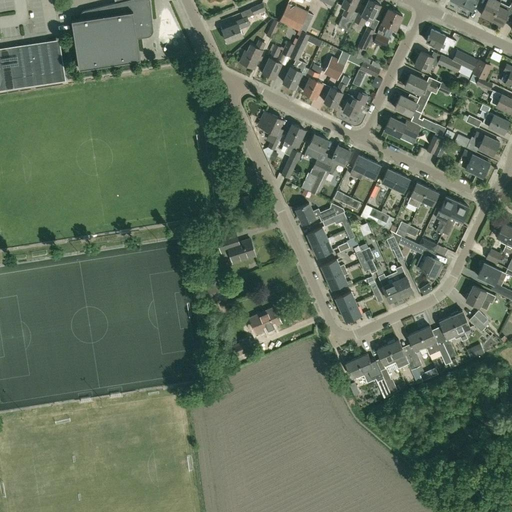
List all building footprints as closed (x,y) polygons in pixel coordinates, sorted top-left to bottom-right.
[(80,16),(81,18),(72,20),(79,69),(140,59),(137,38),(147,37),(148,36),(150,36),(151,35),(152,34),(153,33),(153,31),(153,30),(153,29),(150,0),(123,0),(123,1),(84,10),(83,11),(82,12),(81,13),(80,15),(80,16)] [(302,24),(308,12),(308,11),(296,6),(298,0),(288,0),(287,2),(288,2),(279,21),(281,22),(299,30),(302,24)] [(348,31),(353,22),(348,19),(352,10),(357,0),(343,0),(341,5),(346,7),(337,26),(342,28),(348,31)] [(372,20),(380,4),(370,0),(368,0),(364,9),(360,7),(354,21),(363,25),(366,17),(372,20)] [(463,0),(461,5),(472,10),(476,0),(463,0)] [(491,19),(499,2),(494,0),(487,0),(488,1),(487,0),(480,14),(491,19)] [(262,2),(251,7),(254,15),(265,10),(262,2)] [(499,2),(491,19),(502,25),(509,11),(508,10),(509,7),(499,2)] [(389,38),(383,35),(387,26),(395,30),(402,15),(389,9),(377,33),(377,32),(376,33),(374,32),(375,30),(374,30),(365,50),(370,41),(385,48),(389,38)] [(308,12),(302,24),(308,27),(313,15),(308,12)] [(247,17),(243,18),(227,25),(227,27),(222,29),(227,41),(243,35),(240,28),(250,24),(247,17)] [(279,21),(274,18),(266,35),(273,38),(281,22),(279,21)] [(360,59),(365,50),(374,30),(367,26),(357,46),(358,47),(354,56),(360,59)] [(453,47),(456,41),(445,36),(445,35),(431,29),(425,41),(432,44),(432,45),(439,48),(442,41),(453,47)] [(301,30),(294,44),(289,56),(296,59),(292,67),(290,66),(283,82),(294,87),(306,63),(298,59),(307,40),(309,35),(301,30)] [(324,36),(322,42),(343,49),(349,32),(342,30),(339,41),(324,36)] [(258,39),(255,47),(250,45),(247,51),(245,50),(240,62),(253,68),(265,42),(258,39)] [(289,56),(294,44),(287,41),(282,52),(289,56)] [(57,61),(60,61),(57,43),(9,51),(11,68),(14,68),(16,78),(59,72),(57,61)] [(274,59),(280,47),(275,45),(262,72),(274,78),(281,62),(274,59)] [(477,59),(457,49),(452,60),(472,70),(477,59)] [(338,58),(329,76),(337,80),(350,54),(342,51),(338,58)] [(469,77),(472,70),(433,51),(431,56),(421,51),(414,64),(427,70),(430,63),(436,66),(437,62),(457,72),(458,71),(469,77)] [(329,76),(338,58),(331,55),(323,73),(329,76)] [(486,80),(493,65),(478,58),(471,73),(473,74),(486,80)] [(380,68),(369,63),(362,61),(359,69),(363,71),(376,77),(380,68)] [(322,82),(316,80),(322,67),(313,63),(311,69),(308,68),(305,75),(310,77),(303,91),(315,97),(322,82)] [(504,71),(505,71),(501,80),(505,82),(505,83),(511,86),(511,66),(507,64),(504,71)] [(342,92),(345,85),(347,85),(350,78),(344,74),(340,81),(336,89),(331,87),(324,101),(335,107),(342,92)] [(426,81),(427,81),(410,74),(404,86),(421,94),(424,88),(431,91),(434,85),(426,81)] [(486,80),(473,74),(469,80),(476,83),(489,89),(492,83),(486,80)] [(441,82),(438,89),(449,94),(452,87),(441,82)] [(511,112),(511,98),(501,94),(493,90),(490,96),(492,97),(490,102),(511,112)] [(351,95),(343,111),(346,112),(345,113),(352,117),(353,115),(355,116),(358,109),(361,110),(367,95),(362,93),(359,99),(351,95)] [(409,94),(407,98),(400,95),(394,107),(411,115),(418,118),(421,112),(413,109),(419,98),(409,94)] [(269,131),(276,134),(279,127),(282,119),(270,114),(264,111),(258,126),(269,131)] [(509,121),(488,111),(483,122),(488,125),(488,126),(503,133),(509,121)] [(407,120),(405,124),(390,116),(384,130),(399,137),(402,131),(415,137),(420,127),(407,120)] [(442,135),(446,127),(436,123),(435,123),(423,117),(419,125),(436,132),(442,135)] [(288,177),(294,164),(300,152),(294,150),(297,144),(297,145),(305,129),(292,123),(285,139),(283,145),(287,147),(285,153),(290,155),(281,174),(288,177)] [(493,155),(499,142),(484,134),(484,135),(476,131),(473,137),(481,141),(478,147),(493,155)] [(433,153),(442,135),(436,132),(434,134),(426,150),(433,153)] [(466,147),(470,139),(458,133),(454,141),(466,147)] [(328,153),(323,151),(328,140),(313,134),(308,145),(309,145),(306,151),(311,153),(314,147),(320,150),(309,173),(317,176),(328,153)] [(273,149),(274,150),(280,138),(275,136),(272,135),(270,140),(267,147),(273,149)] [(442,135),(433,153),(440,156),(448,141),(446,140),(448,137),(442,135)] [(332,156),(328,153),(317,176),(310,191),(318,195),(325,180),(327,175),(327,176),(329,172),(332,173),(338,162),(344,165),(350,151),(338,145),(332,156)] [(275,161),(278,153),(273,150),(269,158),(275,161)] [(464,157),(460,166),(483,176),(490,162),(464,150),(461,156),(464,157)] [(363,173),(369,160),(358,154),(352,167),(352,168),(349,174),(360,179),(363,173)] [(369,160),(363,173),(374,178),(380,165),(369,160)] [(392,186),(398,173),(387,168),(381,181),(392,186)] [(398,173),(392,186),(403,192),(409,178),(398,173)] [(417,208),(427,187),(416,182),(410,195),(411,195),(407,203),(417,208)] [(427,187),(417,208),(418,208),(421,200),(432,205),(438,192),(427,187)] [(353,198),(343,194),(340,200),(349,205),(353,198)] [(446,222),(449,216),(456,201),(445,196),(435,217),(441,220),(446,222)] [(360,201),(353,198),(349,205),(357,209),(360,201)] [(468,207),(456,201),(449,216),(455,219),(461,221),(468,207)] [(321,221),(322,221),(343,211),(344,211),(343,209),(342,209),(331,202),(329,208),(320,212),(318,208),(312,210),(309,203),(296,208),(302,223),(315,217),(318,215),(321,221)] [(373,207),(372,207),(369,215),(377,219),(381,211),(372,207),(373,207)] [(345,230),(350,227),(347,219),(346,219),(343,211),(322,221),(324,226),(334,222),(335,224),(341,221),(345,230)] [(386,214),(381,211),(377,219),(386,223),(389,215),(386,214)] [(398,229),(396,233),(401,235),(404,237),(406,232),(409,225),(401,221),(397,228),(398,229)] [(446,223),(442,231),(448,234),(452,225),(446,223)] [(506,244),(511,231),(511,227),(503,223),(496,237),(500,239),(499,241),(506,244)] [(409,225),(406,232),(415,237),(418,229),(409,225)] [(312,244),(327,238),(322,226),(307,233),(312,244)] [(350,227),(345,230),(349,239),(355,237),(350,227)] [(511,231),(506,244),(503,250),(509,253),(510,252),(511,252),(511,231)] [(232,262),(255,255),(250,238),(236,243),(233,233),(216,238),(221,252),(228,249),(232,262)] [(398,247),(393,235),(387,238),(392,249),(393,249),(398,247)] [(398,242),(421,254),(425,247),(404,237),(401,235),(398,242)] [(434,250),(437,244),(422,237),(419,244),(434,250)] [(327,238),(312,244),(317,256),(332,249),(327,238)] [(340,251),(349,247),(347,241),(337,245),(340,251)] [(365,261),(369,269),(371,273),(377,270),(372,259),(374,258),(369,247),(361,250),(365,260),(366,261),(365,261)] [(398,261),(404,258),(398,247),(393,249),(398,261)] [(497,264),(502,253),(490,248),(485,258),(497,264)] [(365,260),(361,250),(356,252),(360,262),(365,260)] [(421,268),(429,272),(428,274),(434,277),(436,276),(440,269),(438,268),(441,261),(427,255),(421,268)] [(344,263),(339,265),(336,258),(321,265),(326,277),(346,268),(344,263)] [(364,271),(369,269),(365,261),(366,261),(365,260),(360,262),(364,271)] [(494,281),(501,285),(506,273),(483,262),(477,276),(493,283),(494,281)] [(394,281),(401,296),(413,291),(406,275),(401,265),(395,268),(400,278),(394,281)] [(347,282),(344,275),(348,273),(346,268),(326,277),(331,288),(347,282)] [(401,296),(394,281),(388,283),(384,273),(378,276),(382,286),(389,301),(401,296)] [(374,294),(379,292),(375,283),(370,285),(374,294)] [(486,309),(489,302),(482,299),(486,291),(473,285),(465,300),(479,306),(486,309)] [(511,290),(504,287),(501,294),(511,299),(511,290)] [(340,309),(356,302),(351,291),(335,297),(340,309)] [(379,292),(374,294),(378,303),(383,301),(379,292)] [(356,302),(340,309),(345,321),(361,314),(356,302)] [(268,327),(280,322),(274,307),(250,318),(254,328),(259,325),(262,331),(269,328),(268,327)] [(450,314),(451,316),(462,340),(467,338),(463,330),(470,327),(462,310),(458,312),(457,311),(450,314)] [(474,314),(483,323),(487,319),(478,310),(474,314)] [(462,340),(451,316),(450,314),(451,316),(439,321),(446,337),(453,334),(455,339),(460,336),(462,341),(462,340)] [(483,323),(474,314),(469,320),(481,331),(486,326),(483,323)] [(418,330),(429,354),(437,350),(434,344),(437,343),(435,340),(436,340),(429,325),(418,330)] [(429,354),(418,330),(407,335),(414,349),(415,352),(410,354),(416,367),(419,374),(423,373),(420,365),(422,364),(416,352),(419,350),(425,347),(429,354)] [(229,346),(234,357),(254,349),(249,337),(229,346)] [(410,354),(406,356),(405,353),(404,353),(398,339),(395,341),(394,339),(387,342),(388,344),(387,344),(398,367),(408,363),(411,369),(412,369),(415,376),(419,374),(416,367),(410,354)] [(443,342),(450,357),(456,354),(449,339),(443,342)] [(449,362),(451,361),(451,360),(449,358),(450,357),(443,342),(437,345),(445,363),(449,362)] [(480,343),(466,349),(470,358),(484,352),(480,343)] [(391,370),(398,367),(387,344),(376,349),(382,363),(387,362),(388,364),(391,370)] [(380,370),(374,356),(369,358),(367,353),(356,358),(363,375),(366,382),(382,375),(380,370)] [(356,378),(363,375),(356,358),(345,363),(351,377),(355,376),(356,378)] [(384,378),(391,394),(398,391),(392,378),(391,378),(386,367),(380,370),(382,375),(384,378)] [(391,394),(384,378),(377,381),(384,397),(391,394)] [(354,381),(349,384),(353,395),(359,392),(354,381)]
